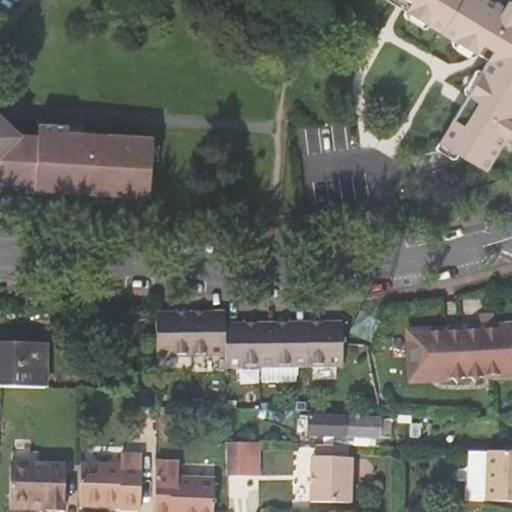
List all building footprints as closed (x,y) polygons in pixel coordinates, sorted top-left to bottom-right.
[(494,62),(472,93),(478,98),(441,151),(478,178),(510,134),(511,134),(511,11),(508,15),(486,0),(417,0),(415,4),(484,54),(488,48),(499,56),(494,62)] [(24,65),(6,48),(0,53),(0,63),(13,77),(24,65)] [(484,54),(494,62),(499,56),(488,48),(484,54)] [(434,146),(441,151),(478,98),(472,93),(434,146)] [(151,134),(106,131),(105,156),(79,155),(80,130),(65,129),(65,123),(36,121),(35,135),(15,125),(0,111),(0,180),(3,183),(33,184),(33,180),(60,182),(60,187),(149,192),(151,134)] [(106,131),(80,130),(79,155),(105,156),(106,131)] [(157,359),(225,359),(225,326),(224,319),(224,314),(156,313),(157,359)] [(225,359),(225,371),(337,370),(336,326),(225,326),(225,359)] [(511,327),(456,328),(455,333),(426,333),(416,337),(415,346),(420,354),(432,354),(433,377),(442,377),(449,384),(457,377),(461,377),(467,385),(475,376),(511,376),(511,327)] [(407,377),(433,377),(432,354),(420,354),(415,346),(416,337),(426,333),(455,333),(456,328),(407,328),(407,377)] [(0,385),(33,386),(32,346),(0,345),(0,385)] [(45,346),(32,346),(33,386),(45,386),(45,346)] [(372,437),(386,437),(387,419),(308,417),(308,435),(325,435),(324,446),(371,447),(372,437)] [(400,420),(387,419),(386,437),(400,438),(400,420)] [(255,445),(227,445),(227,478),(256,478),(255,445)] [(345,461),(340,461),(341,449),(311,447),(310,459),(306,459),(304,504),(343,506),(345,461)] [(511,455),(480,454),(478,504),(511,505),(511,455)] [(120,504),(120,511),(141,511),(143,456),(121,455),(121,466),(80,464),(79,503),(120,504)] [(213,473),(215,465),(183,458),(182,466),(213,473)] [(11,466),(10,503),(46,504),(46,511),(63,511),(64,468),(11,466)] [(213,511),(214,484),(180,483),(180,467),(155,467),(154,511),(213,511)] [(10,511),(15,511),(46,511),(46,504),(10,503),(10,511)]
